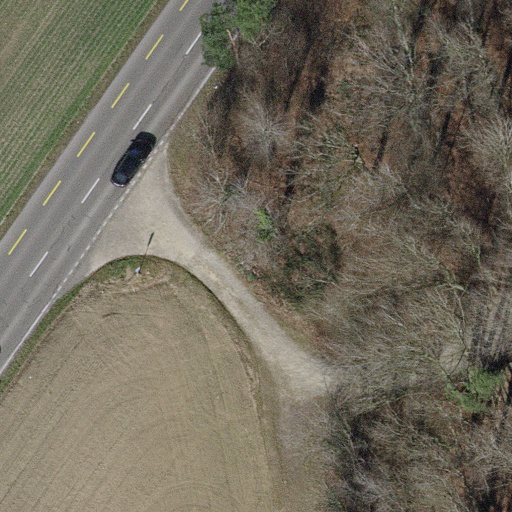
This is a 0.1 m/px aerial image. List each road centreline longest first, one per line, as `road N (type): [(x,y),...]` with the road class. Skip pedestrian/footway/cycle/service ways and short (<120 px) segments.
road 1 (track): [(104,171),(196,251),(299,363),(340,379),(496,338),(511,315)]
road 2 (secondary): [(227,0),(0,321)]
